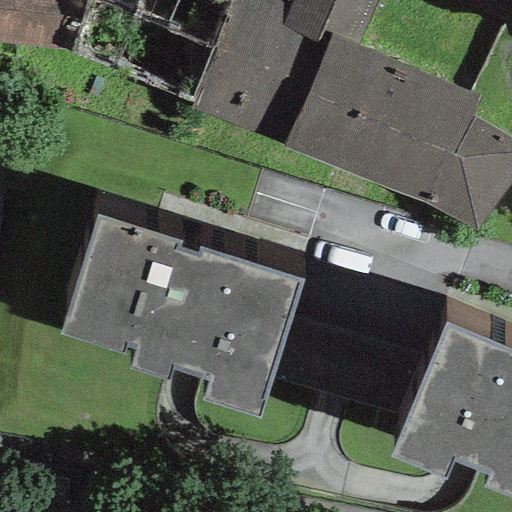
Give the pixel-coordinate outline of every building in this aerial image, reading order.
[(0,0),(0,48),(71,53),(84,0),(0,0)] [(84,0),(71,53),(189,108),(234,0),(84,0)] [(291,0),(289,5),(277,0),(234,0),(189,108),(282,147),(331,35),(357,44),(374,0),(291,0)] [(511,0),(482,0),(511,11),(511,0)] [(478,96),(357,44),(331,35),(282,147),(423,202),(474,230),(511,180),(511,142),(471,117),(478,96)] [(177,236),(95,210),(57,330),(121,350),(126,336),(134,339),(126,363),(168,377),(173,360),(210,372),(204,394),(257,411),(300,276),(200,244),(198,251),(175,243),(177,236)] [(511,347),(444,320),(391,453),(445,474),(452,456),(489,471),(484,483),(511,493),(511,347)]
